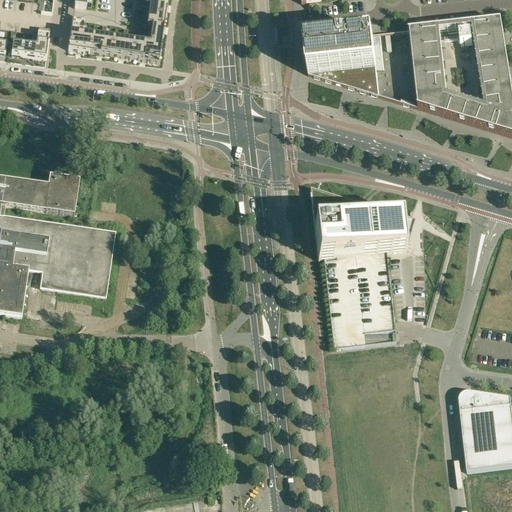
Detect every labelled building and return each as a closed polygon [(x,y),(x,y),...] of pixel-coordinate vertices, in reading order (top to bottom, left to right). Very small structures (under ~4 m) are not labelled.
[(75,0),(74,8),(86,10),(87,0),(75,0)] [(150,0),(150,5),(150,7),(167,10),(167,0),(150,0)] [(149,9),(148,18),(165,20),(167,10),(150,7),(149,9)] [(148,18),(147,29),(152,30),(152,29),(163,31),(165,20),(148,18)] [(373,38),(304,46),(308,77),(511,139),(511,90),(501,24),(471,27),(471,28),(441,31),(409,34),(409,35),(410,35),(418,110),(412,108),(412,105),(401,102),(401,104),(379,98),(372,39),(373,39),(373,38)] [(71,28),(68,52),(79,54),(81,37),(82,37),(83,29),(77,28),(71,28)] [(149,47),(161,49),(163,31),(152,29),(152,30),(149,47)] [(36,50),(35,61),(45,62),(49,33),(38,31),(36,50)] [(81,37),(79,54),(90,55),(92,39),(82,37),(81,37)] [(92,39),(90,55),(100,57),(103,40),(101,40),(92,39)] [(103,40),(100,57),(111,58),(114,42),(105,40),(103,40)] [(114,42),(111,58),(122,60),(124,43),(122,43),(114,42)] [(124,43),(122,60),(133,61),(135,45),(126,43),(124,43)] [(135,45),(133,61),(143,63),(146,46),(135,45)] [(146,46),(143,63),(159,65),(161,49),(149,47),(146,46)] [(12,47),(11,58),(35,61),(36,50),(12,47)] [(0,317),(21,320),(23,304),(24,300),(26,300),(27,296),(25,296),(28,273),(42,275),(40,291),(59,294),(105,301),(115,236),(99,234),(3,220),(4,214),(5,209),(74,219),(75,208),(79,184),(49,179),(48,189),(0,182),(0,317)] [(310,191),(318,263),(323,262),(386,255),(406,253),(404,233),(403,233),(403,230),(404,230),(405,229),(406,228),(406,227),(406,226),(406,225),(405,224),(404,223),(402,223),(402,221),(402,219),(402,218),(310,191)] [(387,260),(386,255),(323,262),(333,352),(396,345),(394,323),(387,260)] [(459,403),(459,405),(460,415),(467,475),(511,470),(511,413),(511,409),(511,408),(511,400),(470,395),(467,395),(465,395),(463,396),(461,398),(460,400),(459,403)]
